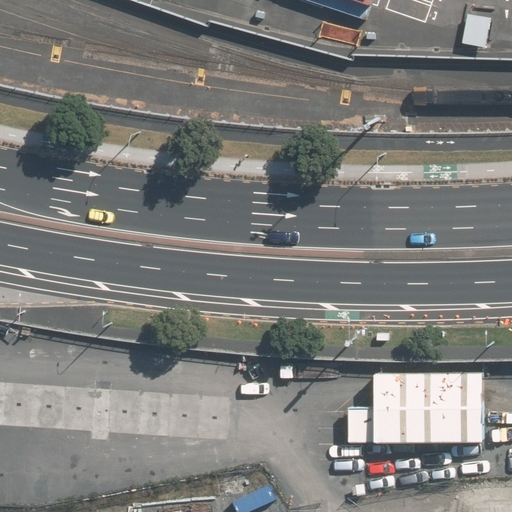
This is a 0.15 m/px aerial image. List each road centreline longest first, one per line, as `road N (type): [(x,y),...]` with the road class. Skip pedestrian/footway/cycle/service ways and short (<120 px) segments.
road 1 (primary): [(0,164),(294,211),(511,212)]
road 2 (primary): [(511,287),(349,286),(164,272),(0,245)]
